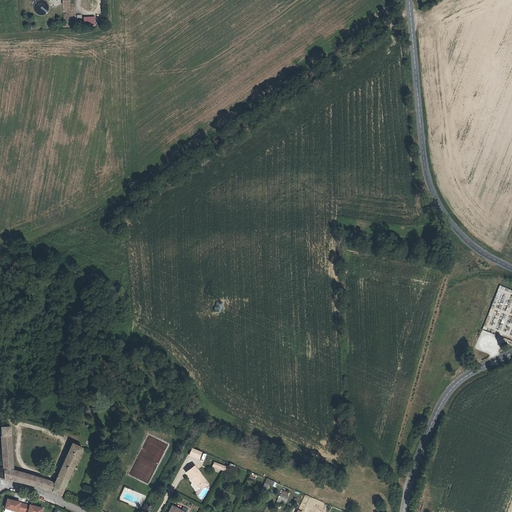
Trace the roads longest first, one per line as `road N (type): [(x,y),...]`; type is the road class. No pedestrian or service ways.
road 1 (tertiary): [(511,271),(458,235),(429,187),(409,0)]
road 2 (tertiary): [(400,511),(445,387),(511,352)]
